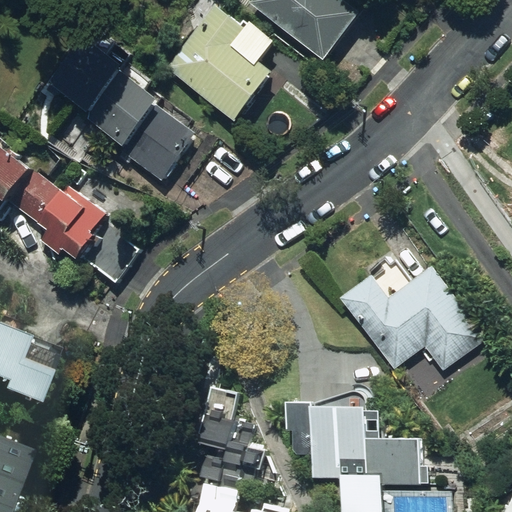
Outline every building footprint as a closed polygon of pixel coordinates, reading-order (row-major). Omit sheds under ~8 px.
[(366,16),(346,0),(259,0),(257,3),(330,61),(366,16)] [(249,30),(220,6),(169,64),(239,123),(278,76),(266,66),(281,47),(254,24),(249,30)] [(99,48),(65,89),(136,155),(134,157),(166,187),(202,136),(164,110),(167,103),(99,48)] [(0,210),(3,213),(15,204),(51,232),(42,243),(64,260),(70,253),(85,264),(105,239),(101,235),(114,219),(64,180),(55,191),(39,179),(43,174),(1,141),(0,141),(0,210)] [(389,270),(345,297),(396,370),(431,345),(449,370),(491,341),(439,268),(404,292),(389,270)] [(0,380),(4,382),(1,389),(37,404),(52,367),(23,356),(32,333),(0,320),(0,380)] [(238,420),(243,393),(212,387),(206,413),(213,415),(208,440),(232,445),(229,459),(211,455),(206,479),(213,480),(206,511),(287,511),(289,507),(262,502),(259,511),(250,511),(245,511),(253,473),(268,476),(273,452),(256,448),(261,425),(238,420)] [(425,443),(371,439),(373,410),(293,405),(291,430),(299,430),(297,455),(317,456),(315,478),(345,480),(342,511),(386,511),(388,483),(423,485),(425,443)] [(0,511),(11,511),(34,449),(0,436),(0,511)]
